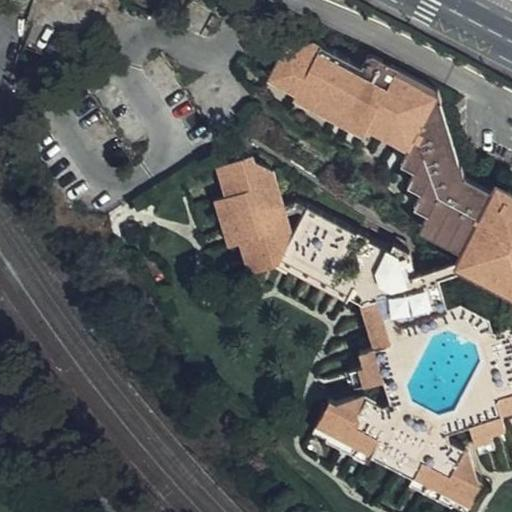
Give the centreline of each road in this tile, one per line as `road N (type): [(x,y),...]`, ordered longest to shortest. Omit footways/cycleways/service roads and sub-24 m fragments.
road 1 (residential): [(0,100),(43,98),(96,177),(136,186),(161,167),(128,72),(140,44),(170,37),(206,61),(233,56),(246,11)]
road 2 (residential): [(246,11),(269,5),(429,57),(511,125)]
road 3 (residential): [(0,399),(102,511)]
